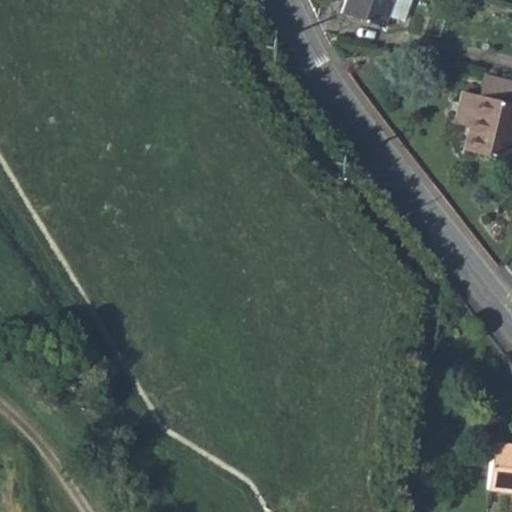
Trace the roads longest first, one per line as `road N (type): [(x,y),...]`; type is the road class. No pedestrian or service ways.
road 1 (residential): [(511,324),(345,111),(283,0)]
road 2 (track): [(87,511),(0,406)]
